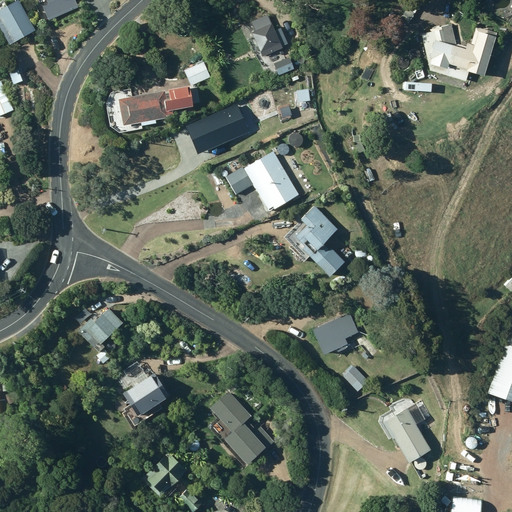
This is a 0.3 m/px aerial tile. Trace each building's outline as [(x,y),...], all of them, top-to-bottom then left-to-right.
[(78,7),(75,0),(47,0),(49,3),(44,6),(50,20),(78,7)] [(0,24),(13,46),(36,33),(19,4),(0,14),(0,24)] [(248,33),(260,57),(280,48),(280,47),(286,44),(278,28),(272,31),(269,25),(270,25),(266,15),(249,23),(253,31),(248,33)] [(466,20),(472,24),(475,18),(469,15),(466,20)] [(245,18),(236,23),(239,29),(248,24),(245,18)] [(481,77),(492,38),(493,39),(495,34),(475,28),(470,45),(465,44),(464,47),(454,44),(450,25),(429,30),(429,32),(420,35),(428,71),(464,81),(467,73),(481,77)] [(291,67),(287,58),(271,65),(276,74),(291,67)] [(201,62),(182,71),(189,86),(208,77),(201,62)] [(0,82),(0,115),(13,111),(2,82),(0,82)] [(189,106),(186,87),(164,91),(166,98),(163,98),(162,92),(130,97),(129,89),(120,91),(121,99),(116,100),(121,126),(139,123),(139,126),(154,123),(153,121),(167,119),(165,110),(169,110),(171,117),(183,115),(182,108),(189,106)] [(308,100),(307,90),(296,91),(297,101),(308,100)] [(220,119),(184,135),(190,149),(195,147),(197,153),(230,138),(226,128),(233,125),(226,109),(217,113),(220,119)] [(310,129),(303,132),(305,138),(302,139),(304,144),(308,142),(307,138),(312,135),(310,129)] [(296,195),(271,151),(241,169),(240,167),(222,177),(233,195),(250,185),(264,210),(283,200),(284,202),(296,195)] [(121,201),(136,194),(130,181),(115,188),(121,201)] [(210,201),(201,184),(193,188),(203,205),(210,201)] [(335,229),(313,206),(297,221),(302,226),(291,237),(301,247),(299,250),(326,278),(342,262),(328,249),(324,253),(317,246),(335,229)] [(102,344),(124,324),(109,309),(95,323),(91,318),(78,331),(100,353),(105,348),(102,344)] [(347,313),(309,330),(320,356),(345,345),(342,339),(356,333),(347,313)] [(511,324),(509,324),(484,394),(511,403),(511,324)] [(339,373),(356,391),(367,382),(349,363),(339,373)] [(139,418),(171,397),(156,374),(148,379),(145,373),(131,382),(135,388),(124,395),(139,418)] [(251,417),(229,392),(211,408),(233,433),(225,440),(241,457),(249,465),(274,442),(262,428),(254,434),(244,423),(251,417)] [(402,408),(406,407),(407,404),(406,401),(403,399),(400,400),(398,403),(399,406),(402,408)] [(405,464),(429,451),(405,409),(378,424),(387,441),(391,439),(405,464)] [(171,449),(142,479),(161,498),(171,487),(172,488),(185,474),(185,473),(190,467),(171,449)] [(202,505),(193,495),(190,497),(185,492),(180,498),(195,511),(202,505)]
